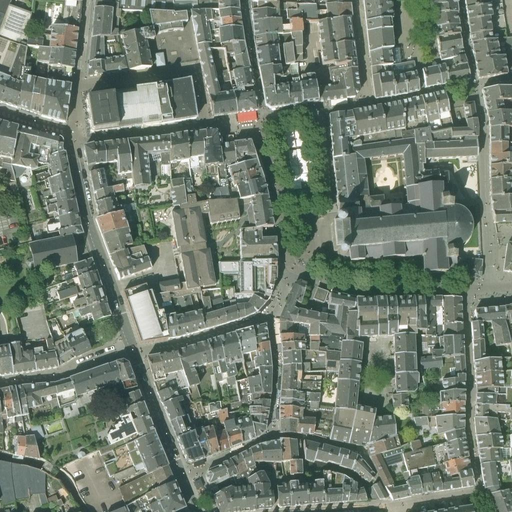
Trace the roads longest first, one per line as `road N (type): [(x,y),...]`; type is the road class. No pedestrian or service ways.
road 1 (tertiary): [(134,350),(88,219),(71,133),(0,113)]
road 2 (residential): [(466,290),(359,292),(320,283),(289,267),(280,216)]
road 3 (tertiary): [(200,511),(134,350)]
road 4 (residential): [(280,216),(264,119),(317,111)]
road 5 (residential): [(280,216),(330,209),(317,111)]
road 6 (residential): [(134,350),(0,384)]
road 7 (residential): [(348,511),(479,496)]
